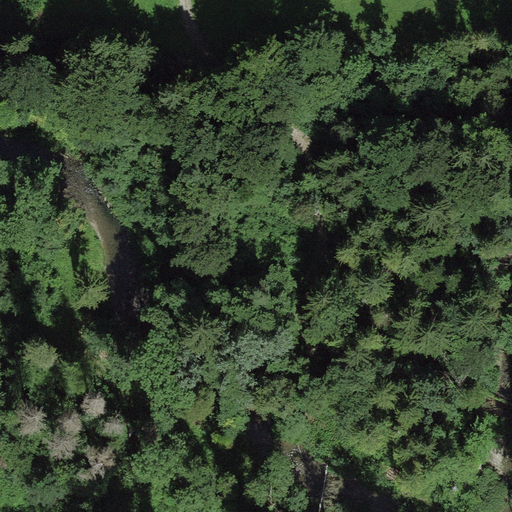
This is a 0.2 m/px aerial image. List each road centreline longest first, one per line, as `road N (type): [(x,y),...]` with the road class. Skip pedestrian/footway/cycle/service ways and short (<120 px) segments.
road 1 (track): [(192,0),(216,61),(293,132),(314,180),(325,262),(312,300),(288,331),(130,393),(80,353),(0,316)]
road 2 (track): [(293,132),(384,170),(497,185),(511,180)]
